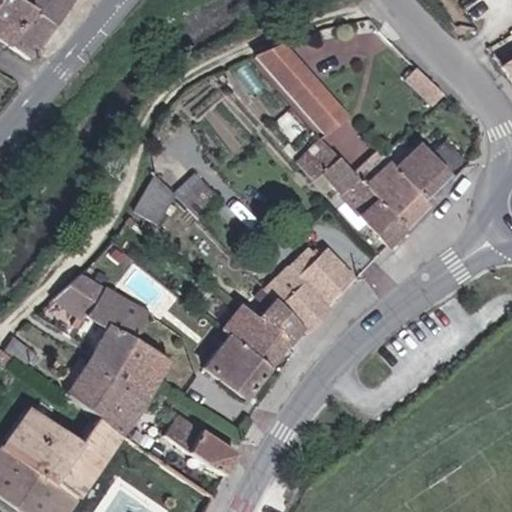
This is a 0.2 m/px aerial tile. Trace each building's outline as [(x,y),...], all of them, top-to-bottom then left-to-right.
[(22,4),(17,1),(15,0),(0,0),(0,42),(6,46),(30,10),(22,4)] [(24,0),(22,4),(30,10),(53,25),(70,0),(24,0)] [(30,10),(6,46),(29,62),(53,25),(30,10)] [(284,46),(256,56),(330,134),(348,118),(284,46)] [(323,175),(389,245),(407,228),(366,184),(324,140),(300,163),(317,181),(323,175)] [(454,177),(470,162),(450,141),(434,156),(452,175),(454,177)] [(421,142),(394,166),(426,200),(452,175),(434,156),(421,142)] [(366,184),(407,228),(431,206),(426,200),(394,166),(390,162),(366,184)] [(200,174),(179,194),(202,218),(223,198),(200,174)] [(159,176),(137,212),(160,226),(178,196),(159,176)] [(133,220),(128,226),(135,232),(140,227),(133,220)] [(253,304),(262,313),(273,302),(305,332),(307,334),(332,310),(328,306),(357,276),(325,245),(316,254),(309,247),(253,304)] [(85,368),(112,384),(136,340),(153,314),(85,276),(59,302),(85,321),(88,316),(109,330),(85,368)] [(257,320),(289,351),(305,332),(273,302),(262,313),(257,320)] [(227,336),(271,373),(289,351),(257,320),(240,306),(219,330),(227,336)] [(246,402),(271,373),(227,336),(201,368),(246,402)] [(146,404),(172,361),(136,340),(112,384),(146,404)] [(19,341),(10,353),(33,369),(41,357),(19,341)] [(98,421),(122,437),(127,430),(146,404),(112,384),(85,368),(68,395),(98,421)] [(0,460),(0,502),(14,511),(71,511),(122,437),(98,421),(79,447),(31,415),(0,460)] [(166,440),(226,479),(239,459),(178,420),(166,440)] [(127,430),(122,437),(128,441),(132,434),(127,430)]
